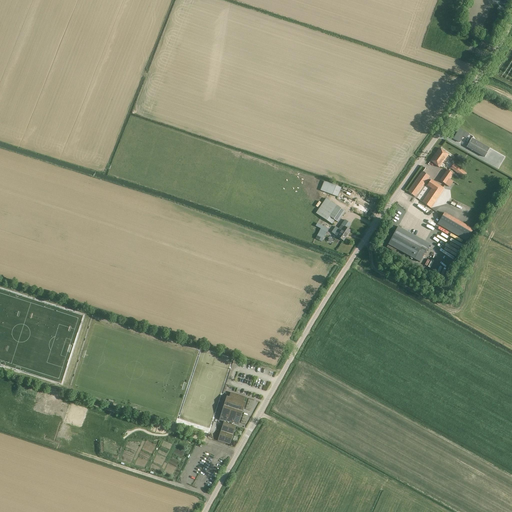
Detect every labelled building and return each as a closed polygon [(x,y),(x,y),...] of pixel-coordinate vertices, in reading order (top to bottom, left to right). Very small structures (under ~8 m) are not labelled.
[(460,128),(454,139),(460,142),(463,136),(466,138),(469,134),(460,128)] [(489,148),(472,138),(467,147),(484,157),(489,148)] [(439,148),(435,155),(444,161),(448,155),(439,148)] [(440,167),(444,161),(435,155),(431,161),(440,167)] [(458,167),(454,164),(450,168),(463,178),(466,174),(458,167)] [(448,171),(447,170),(439,180),(449,187),(453,182),(450,179),(453,175),(448,171)] [(427,175),(423,172),(408,192),(415,197),(429,176),(428,175),(427,175)] [(432,189),(422,203),(431,209),(445,189),(431,180),(427,186),(432,189)] [(324,181),(320,191),(337,197),(341,188),(324,181)] [(330,217),(338,222),(345,212),(338,206),(330,217)] [(444,213),(438,223),(438,224),(467,241),(473,230),(444,213)] [(350,231),(342,225),(339,229),(335,227),(332,233),(344,241),(350,231)] [(388,245),(387,247),(395,252),(397,250),(415,259),(420,262),(430,244),(425,241),(402,229),(398,227),(388,245)] [(434,240),(432,243),(444,250),(445,247),(434,240)] [(423,264),(431,268),(434,261),(426,257),(423,264)] [(433,267),(438,270),(442,261),(437,259),(433,267)] [(233,393),(231,398),(225,396),(219,414),(224,415),(216,440),(228,444),(234,425),(236,425),(243,402),(241,401),(243,397),(233,393)] [(197,461),(203,447),(202,447),(198,444),(191,458),(197,461)]
